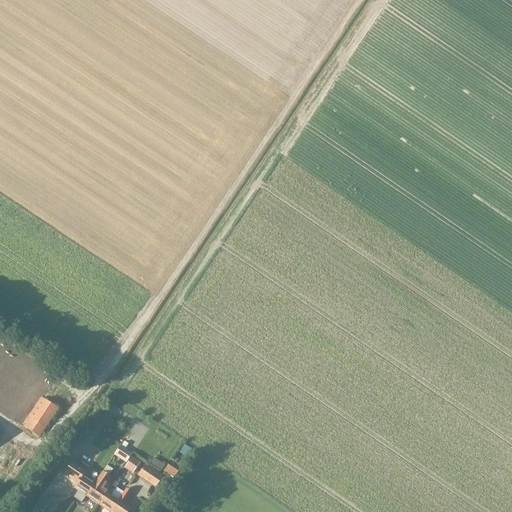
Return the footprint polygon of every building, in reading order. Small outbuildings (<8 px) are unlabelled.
[(133,297),(127,305),(133,309),(139,302),(133,297)] [(35,375),(22,370),(8,404),(20,409),(35,375)] [(38,438),(50,421),(57,410),(40,399),(22,427),(38,438)] [(100,448),(105,441),(96,434),(91,441),(100,448)] [(120,446),(114,455),(126,463),(132,454),(120,446)] [(94,484),(83,476),(89,467),(75,458),(64,475),(77,484),(74,489),(86,497),(94,484)] [(106,492),(102,490),(110,479),(102,473),(94,484),(86,497),(98,505),(106,492)] [(110,511),(118,500),(111,495),(118,484),(113,481),(106,492),(98,505),(108,511),(110,511)] [(128,511),(131,509),(123,504),(130,493),(125,489),(118,500),(110,511),(128,511)]
